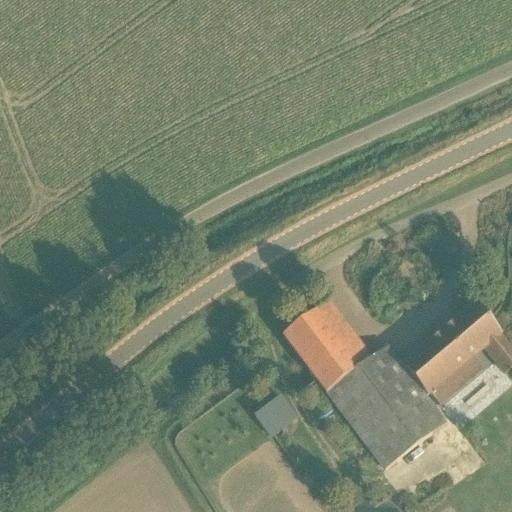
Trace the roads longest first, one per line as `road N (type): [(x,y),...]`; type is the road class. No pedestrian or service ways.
road 1 (unclassified): [(0,460),(200,292),(511,132)]
road 2 (unclassified): [(0,351),(191,221),(511,68)]
